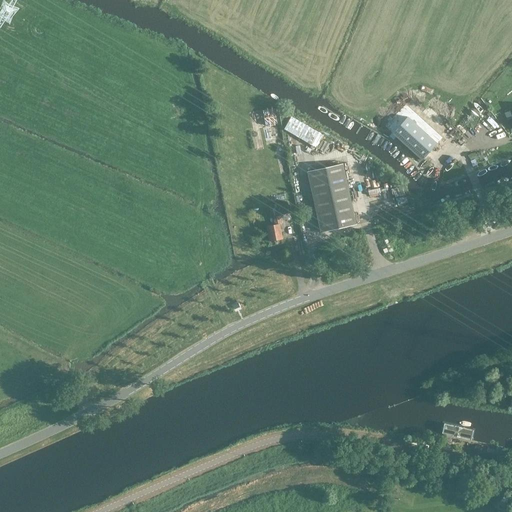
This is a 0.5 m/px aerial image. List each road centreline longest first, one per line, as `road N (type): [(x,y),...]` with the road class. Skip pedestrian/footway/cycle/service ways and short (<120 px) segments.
road 1 (unclassified): [(0,453),(239,325),(511,231)]
road 2 (unclassified): [(97,511),(230,452),(301,433),(511,465)]
road 3 (track): [(494,237),(461,153),(407,98)]
